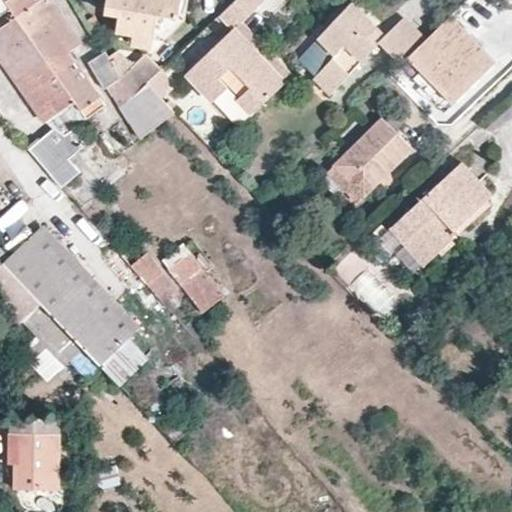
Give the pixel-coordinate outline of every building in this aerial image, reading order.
[(9,0),(6,2),(7,4),(10,8),(16,17),(40,0),(9,0)] [(49,0),(40,0),(16,17),(82,109),(88,105),(94,114),(104,106),(68,53),(80,44),(49,0)] [(181,0),(107,0),(106,13),(120,15),(118,32),(134,34),(133,44),(153,47),(154,38),(158,14),(179,18),(181,0)] [(187,0),(181,0),(179,18),(158,14),(154,38),(165,41),(185,19),(187,0)] [(264,0),(233,0),(219,14),(232,29),(235,27),(265,0),(264,0)] [(0,14),(10,8),(7,4),(0,8),(0,14)] [(400,64),(407,57),(426,39),(403,17),(384,36),(350,4),(318,39),(334,56),(314,78),(329,93),(378,43),(400,64)] [(94,15),(86,20),(95,35),(103,30),(94,15)] [(449,16),(426,39),(407,57),(452,105),(496,62),(449,16)] [(82,109),(16,17),(0,28),(0,58),(47,123),(53,128),(30,147),(30,148),(28,150),(62,188),(81,173),(70,158),(86,143),(75,127),(88,118),(82,109)] [(235,27),(232,29),(226,35),(240,49),(249,41),(235,27)] [(183,74),(226,35),(223,31),(180,71),(183,74)] [(285,81),(249,41),(240,49),(226,35),(183,74),(210,103),(226,89),(217,78),(229,66),(250,89),(237,100),(251,114),(285,81)] [(119,50),(109,58),(120,77),(135,66),(119,50)] [(109,58),(105,52),(89,63),(92,68),(109,58)] [(147,55),(135,66),(120,77),(131,96),(146,83),(160,69),(147,55)] [(109,58),(92,68),(104,89),(109,87),(141,137),(173,112),(146,83),(131,96),(120,77),(109,58)] [(88,118),(94,114),(88,105),(82,109),(88,118)] [(382,118),(332,166),(363,196),(412,149),(382,118)] [(391,226),(404,241),(412,234),(433,256),(456,235),(453,231),(490,194),(462,163),(391,226)] [(332,166),(326,171),(356,202),(363,196),(332,166)] [(43,228),(5,265),(33,295),(99,365),(128,337),(138,327),(43,228)] [(412,234),(404,241),(425,264),(433,256),(412,234)] [(168,270),(201,311),(223,294),(182,245),(163,260),(168,270)] [(146,254),(131,267),(146,284),(162,272),(161,271),(146,254)] [(5,265),(0,269),(0,289),(15,308),(33,295),(5,265)] [(178,290),(162,272),(146,284),(162,303),(178,290)] [(186,299),(178,290),(162,303),(168,309),(173,315),(181,309),(179,306),(186,299)] [(79,351),(34,302),(19,315),(66,363),(69,361),(79,351)] [(148,358),(128,337),(99,365),(120,386),(148,358)] [(101,374),(79,351),(69,361),(90,384),(101,374)] [(47,378),(61,368),(51,355),(38,364),(47,378)] [(10,433),(10,452),(18,452),(17,464),(16,488),(57,488),(58,434),(10,433)]
